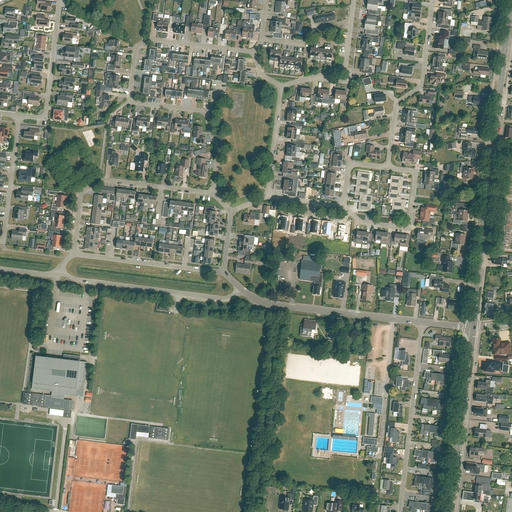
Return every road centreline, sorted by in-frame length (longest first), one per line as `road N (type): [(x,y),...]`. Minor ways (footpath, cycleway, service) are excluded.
road 1 (residential): [(213,193),(217,153),(206,115),(129,101),(134,56),(151,40),(253,52)]
road 2 (tertiary): [(473,327),(510,0)]
road 3 (unclassified): [(241,289),(223,299),(74,279),(57,269)]
road 4 (residential): [(400,511),(422,322)]
road 5 (unclassified): [(422,322),(272,305),(241,289)]
road 6 (tertiary): [(449,511),(473,327)]
road 7 (residential): [(388,167),(396,102),(421,85),(432,0)]
road 8 (residential): [(223,272),(73,255)]
road 9 (residential): [(18,115),(46,112),(59,0)]
road 10 (residential): [(0,241),(18,115)]
